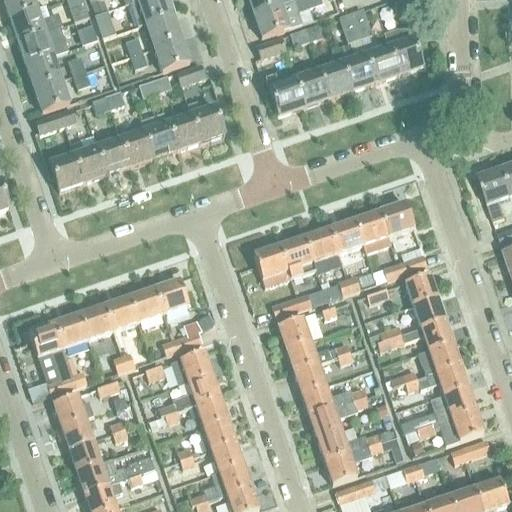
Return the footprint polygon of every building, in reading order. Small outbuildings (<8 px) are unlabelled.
[(1,0),(9,24),(37,14),(32,0),(1,0)] [(80,0),(79,0),(66,5),(74,27),(89,23),(80,0)] [(121,0),(125,10),(130,9),(155,0),(121,0)] [(138,32),(145,30),(173,20),(166,0),(155,0),(130,9),(138,32)] [(246,0),(253,19),(310,0),(246,0)] [(317,0),(310,0),(253,19),(261,43),(300,30),(295,18),(321,9),(317,0)] [(392,4),(392,17),(418,17),(418,4),(392,4)] [(37,14),(9,24),(17,47),(45,38),(56,34),(58,33),(60,32),(56,21),(41,27),(37,14)] [(363,15),(349,20),(358,45),(372,40),(363,15)] [(115,39),(107,16),(94,21),(102,44),(115,39)] [(145,30),(153,53),(181,43),(173,20),(145,30)] [(358,45),(349,20),(338,24),(347,48),(358,45)] [(318,30),(302,35),(307,48),(322,43),(318,30)] [(90,32),(75,37),(80,52),(95,47),(90,32)] [(45,38),(17,47),(25,70),(53,61),(66,56),(58,33),(56,34),(45,38)] [(307,48),(302,35),(289,39),(294,53),(307,48)] [(395,37),(383,41),(387,52),(397,80),(422,72),(415,51),(413,46),(411,40),(409,36),(395,37)] [(124,47),(129,61),(142,57),(137,42),(124,47)] [(181,43),(153,53),(161,77),(189,68),(181,43)] [(256,52),(261,65),(284,57),(279,44),(256,52)] [(387,52),(364,60),(373,88),(397,80),(387,52)] [(142,57),(129,61),(134,75),(147,70),(142,57)] [(364,60),(340,68),(350,97),(373,88),(364,60)] [(25,70),(33,94),(61,85),(53,61),(25,70)] [(67,66),(72,81),(85,76),(80,62),(67,66)] [(340,68),(317,76),(327,105),(350,97),(340,68)] [(176,79),(181,93),(197,88),(197,87),(205,84),(201,72),(176,79)] [(85,76),(72,81),(77,95),(90,90),(85,76)] [(317,76),(293,84),(303,113),(327,105),(317,76)] [(167,81),(152,86),(157,99),(171,94),(167,81)] [(303,113),(293,84),(267,93),(277,122),(303,113)] [(61,85),(33,94),(41,118),(69,108),(61,85)] [(157,99),(152,86),(138,91),(143,104),(157,99)] [(119,96),(105,101),(110,115),(124,111),(119,96)] [(110,115),(105,101),(91,106),(96,120),(110,115)] [(186,109),(190,120),(199,148),(223,140),(213,112),(199,117),(195,106),(186,109)] [(71,115),(59,119),(63,133),(76,128),(71,115)] [(143,136),(152,164),(176,156),(166,128),(163,118),(139,126),(143,136)] [(63,133),(59,119),(35,128),(40,141),(63,133)] [(190,120),(166,128),(176,156),(199,148),(190,120)] [(143,136),(119,144),(129,172),(152,164),(143,136)] [(74,160),(73,160),(82,188),(105,180),(96,152),(92,141),(70,149),(74,160)] [(119,144),(96,152),(105,180),(129,172),(119,144)] [(82,188),(73,160),(49,168),(58,196),(82,188)] [(500,207),(511,202),(511,199),(504,176),(479,185),(493,227),(505,223),(500,207)] [(0,188),(0,215),(9,213),(0,188)] [(404,208),(378,217),(387,243),(413,235),(404,208)] [(378,217),(353,226),(362,252),(364,259),(389,250),(387,243),(378,217)] [(353,226),(328,234),(337,260),(362,252),(353,226)] [(511,232),(497,238),(501,251),(511,247),(511,232)] [(328,234),(303,243),(312,269),(337,260),(328,234)] [(303,243),(278,251),(287,278),(289,285),(293,283),(314,276),(312,269),(303,243)] [(278,251),(253,260),(260,282),(264,293),(278,288),(287,285),(289,285),(287,278),(278,251)] [(405,267),(396,270),(400,281),(426,273),(419,252),(402,258),(405,267)] [(511,254),(503,258),(511,281),(511,254)] [(400,281),(396,270),(383,275),(387,286),(400,281)] [(404,287),(412,311),(437,303),(429,279),(404,287)] [(354,281),(346,284),(350,298),(359,295),(354,281)] [(350,298),(346,284),(337,287),(342,301),(350,298)] [(179,285),(154,294),(163,319),(188,311),(179,285)] [(263,294),(270,314),(274,312),(271,303),(277,301),(273,290),(263,294)] [(154,294),(129,302),(137,328),(163,319),(154,294)] [(366,301),(369,310),(389,303),(386,294),(366,301)] [(307,301),(296,305),(300,316),(311,312),(307,301)] [(129,302),(104,311),(113,337),(137,328),(129,302)] [(412,311),(420,334),(444,325),(437,303),(412,311)] [(274,312),(270,314),(273,325),(300,316),(296,305),(274,312)] [(342,311),(349,331),(356,328),(349,308),(342,311)] [(104,311),(79,319),(88,345),(113,337),(104,311)] [(79,319),(54,328),(63,354),(88,345),(79,319)] [(277,332),(285,355),(309,347),(301,325),(277,332)] [(420,334),(427,356),(452,348),(444,325),(420,334)] [(52,357),(62,384),(46,389),(50,401),(76,392),(63,354),(54,328),(28,337),(37,363),(52,357)] [(373,350),(377,349),(401,340),(398,331),(369,341),(373,350)] [(197,337),(172,346),(176,358),(202,349),(197,337)] [(401,340),(377,349),(380,357),(404,348),(401,340)] [(176,358),(172,346),(161,350),(165,362),(176,358)] [(285,355),(293,378),(317,370),(337,363),(349,358),(346,349),(334,353),(334,354),(327,357),(326,355),(313,359),(309,347),(285,355)] [(417,360),(425,382),(459,370),(452,348),(427,356),(417,360)] [(129,358),(121,360),(126,375),(135,372),(129,358)] [(179,366),(170,369),(178,392),(187,389),(211,380),(203,358),(179,366)] [(349,358),(337,363),(340,371),(352,367),(349,358)] [(126,375),(121,360),(112,363),(117,378),(126,375)] [(293,378),(301,400),(324,392),(317,370),(293,378)] [(459,370),(425,382),(416,385),(393,393),(395,401),(419,393),(420,396),(439,389),(442,401),(467,393),(459,370)] [(164,382),(160,371),(144,377),(148,388),(164,382)] [(393,393),(416,385),(413,376),(385,386),(388,395),(393,393)] [(176,417),(194,411),(219,403),(211,380),(187,389),(190,399),(172,406),(172,408),(157,414),(160,423),(164,421),(176,417)] [(116,385),(96,392),(99,402),(119,395),(116,385)] [(301,400),(308,422),(365,403),(361,393),(350,397),(349,396),(328,403),(324,392),(301,400)] [(442,401),(429,405),(437,428),(475,416),(467,393),(442,401)] [(52,409),(60,432),(84,424),(91,422),(86,409),(79,411),(76,401),(52,409)] [(194,411),(202,433),(227,425),(219,403),(194,411)] [(308,422),(316,445),(339,437),(336,427),(358,420),(356,415),(367,411),(365,403),(308,422)] [(475,416),(437,428),(439,435),(444,451),(482,438),(475,416)] [(179,425),(176,417),(164,421),(167,430),(179,425)] [(429,421),(417,425),(420,434),(432,430),(429,421)] [(60,432),(68,455),(92,446),(84,424),(60,432)] [(202,433),(210,456),(234,448),(227,425),(202,433)] [(109,430),(112,439),(124,435),(121,426),(109,430)] [(420,434),(404,439),(407,448),(435,438),(435,437),(432,430),(420,434)] [(389,435),(377,439),(380,448),(396,442),(393,434),(389,436),(389,435)] [(124,435),(112,439),(115,448),(127,444),(124,435)] [(339,437),(316,445),(324,468),(367,453),(380,448),(377,439),(365,444),(364,441),(357,444),(343,449),(339,437)] [(370,461),(377,459),(391,454),(395,468),(404,466),(396,442),(380,448),(367,453),(324,468),(332,490),(355,482),(351,471),(371,463),(370,461)] [(68,455),(76,477),(99,468),(92,446),(68,455)] [(210,456),(218,479),(242,470),(234,448),(210,456)] [(485,448),(461,456),(464,467),(489,459),(485,448)] [(176,459),(179,467),(191,462),(188,454),(176,459)] [(464,467),(461,456),(451,460),(454,471),(464,467)] [(191,462),(179,467),(182,475),(194,470),(191,462)] [(76,477),(84,499),(118,487),(127,484),(153,476),(149,463),(126,471),(127,474),(123,475),(122,474),(114,477),(110,465),(99,468),(76,477)] [(418,468),(410,471),(415,484),(423,481),(418,468)] [(218,504),(225,501),(250,493),(242,470),(218,479),(221,489),(214,491),(218,504)] [(415,484),(410,471),(401,474),(406,487),(415,484)] [(155,475),(153,476),(127,484),(130,492),(155,484),(158,494),(161,493),(155,475)] [(498,485),(473,494),(479,511),(502,511),(507,510),(498,485)] [(84,499),(88,511),(114,511),(110,501),(122,497),(118,487),(84,499)] [(372,487),(360,491),(364,501),(375,498),(372,487)] [(364,501),(360,491),(336,499),(339,510),(364,501)] [(256,511),(250,493),(225,501),(229,511),(256,511)] [(479,511),(473,494),(449,502),(452,511),(479,511)] [(192,511),(195,511),(206,508),(203,499),(188,504),(191,511),(192,511)] [(452,511),(449,502),(423,511),(452,511)]
